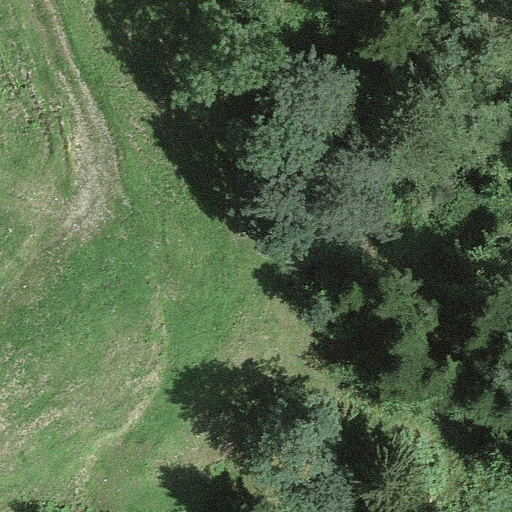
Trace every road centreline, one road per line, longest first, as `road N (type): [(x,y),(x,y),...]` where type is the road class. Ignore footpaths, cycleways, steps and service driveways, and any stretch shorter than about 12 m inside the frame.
road 1 (track): [(451,511),(458,467),(442,435),(415,419),(383,419),(189,488),(144,496),(125,477),(130,448),(162,405),(178,348),(180,300),(153,252),(84,206)]
road 2 (track): [(0,318),(37,299),(81,234),(84,206),(75,101),(33,0)]
